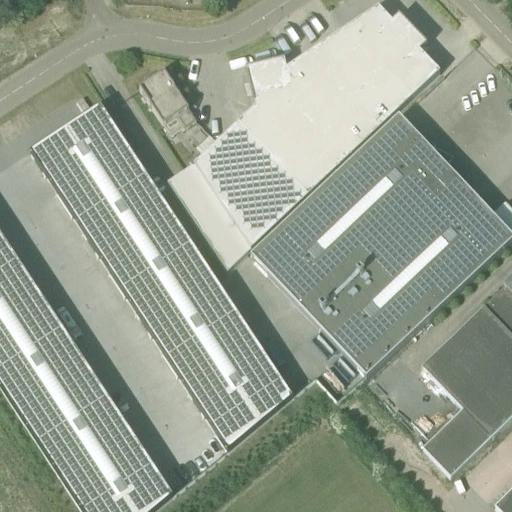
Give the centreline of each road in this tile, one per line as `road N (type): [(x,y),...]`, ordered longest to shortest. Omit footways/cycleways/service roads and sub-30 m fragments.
road 1 (unclassified): [(285,0),(225,39),(199,44),(102,35)]
road 2 (unclassified): [(0,102),(102,35)]
